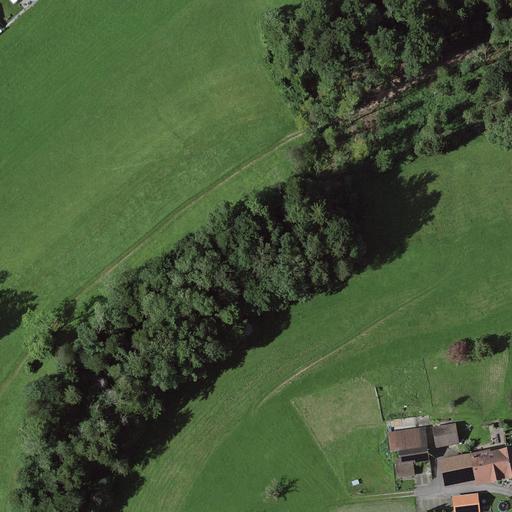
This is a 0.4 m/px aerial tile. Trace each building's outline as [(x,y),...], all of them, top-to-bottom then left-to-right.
[(462,425),(438,429),(442,449),(465,445),(462,425)] [(398,453),(428,449),(425,430),(388,434),(390,454),(398,453)] [(428,449),(398,453),(399,466),(413,464),(429,463),(428,449)] [(511,476),(507,451),(472,458),(477,484),(477,487),(511,480),(511,476)] [(477,484),(472,458),(440,464),(445,491),(477,484)] [(415,477),(413,464),(399,466),(396,467),(398,479),(415,477)] [(481,511),(480,496),(453,499),(454,511),(481,511)]
